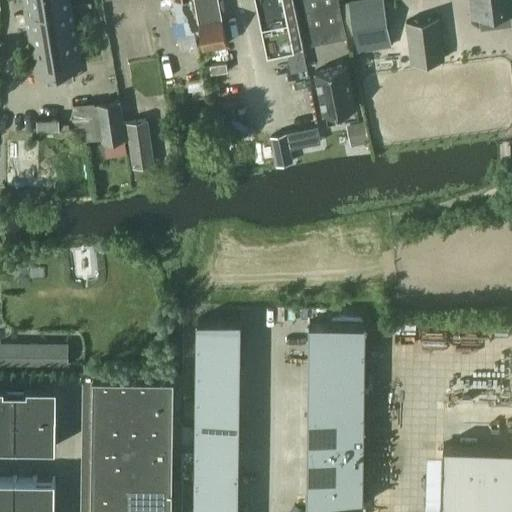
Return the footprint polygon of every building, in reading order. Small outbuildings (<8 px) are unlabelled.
[(70,0),(24,0),(36,73),(81,65),(70,0)] [(194,0),(203,48),(227,43),(218,0),(194,0)] [(293,0),(257,0),(269,55),(303,47),(293,0)] [(345,36),(337,0),(302,0),(311,43),(345,36)] [(511,0),(470,0),(472,14),(511,8),(511,0)] [(439,17),(406,21),(411,61),(443,57),(439,17)] [(347,64),(316,70),(324,112),(355,106),(347,64)] [(120,98),(97,102),(101,136),(101,138),(102,141),(127,138),(120,98)] [(147,118),(126,121),(133,166),(134,166),(154,163),(147,118)] [(351,146),(369,142),(365,122),(347,125),(351,146)] [(289,148),(320,142),(317,126),(270,135),(276,164),(292,161),(289,148)] [(32,158),(5,158),(5,208),(32,208),(32,158)] [(238,511),(240,319),(197,318),(194,511),(238,511)] [(364,321),(308,320),(307,502),(362,503),(364,321)] [(0,342),(0,364),(67,365),(67,343),(0,342)] [(172,511),(174,374),(93,373),(90,511),(172,511)] [(0,444),(12,445),(15,445),(15,388),(6,388),(4,388),(1,388),(1,382),(0,382),(0,444)] [(15,388),(15,445),(17,445),(32,445),(32,446),(37,446),(37,445),(52,446),(55,446),(56,405),(56,383),(29,382),(29,388),(28,388),(15,388)] [(511,511),(511,445),(443,443),(441,511),(511,511)] [(0,511),(13,511),(14,476),(12,476),(0,476),(0,511)] [(14,476),(13,511),(54,511),(55,476),(52,476),(52,477),(37,476),(32,476),(17,476),(14,476)]
